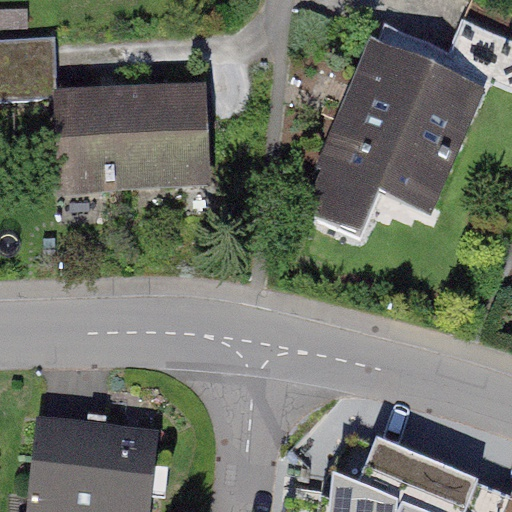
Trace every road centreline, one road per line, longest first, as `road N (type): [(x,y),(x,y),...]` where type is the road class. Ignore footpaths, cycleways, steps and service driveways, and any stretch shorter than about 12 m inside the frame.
road 1 (residential): [(511,412),(259,339)]
road 2 (residential): [(259,339),(0,338)]
road 3 (residential): [(240,511),(259,339)]
